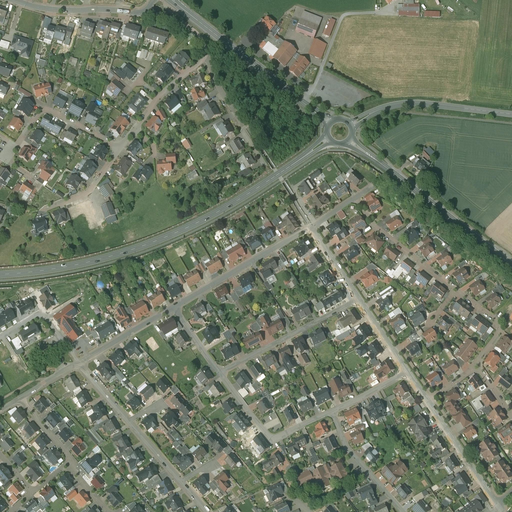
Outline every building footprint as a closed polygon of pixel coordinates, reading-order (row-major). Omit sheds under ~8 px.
[(403,6),(403,12),(398,12),(398,16),(406,16),(406,17),(419,18),(419,5),(414,5),(403,6)] [(322,19),(303,12),(295,32),(314,39),(322,19)] [(267,18),(258,29),(259,30),(262,33),(263,33),(266,36),(269,33),(275,25),(267,18)] [(323,34),(331,37),(337,21),(329,18),(323,34)] [(87,25),(84,24),(83,24),(81,30),(81,32),(91,36),(94,27),(87,25)] [(110,27),(103,24),(102,27),(101,27),(99,34),(103,35),(102,37),(107,39),(109,34),(111,27),(110,27)] [(119,27),(111,25),(110,27),(111,27),(109,34),(116,36),(117,33),(118,33),(118,32),(119,27)] [(131,28),(126,26),(123,37),(129,39),(133,28),(131,27),(131,28)] [(49,28),(48,28),(47,30),(45,39),(52,41),(52,40),(55,30),(49,28)] [(66,31),(56,28),(55,30),(52,40),(62,43),(64,39),(66,31)] [(72,30),(67,28),(66,31),(64,39),(69,41),(72,30)] [(134,28),(133,28),(129,39),(135,41),(136,38),(138,31),(139,30),(134,29),(134,28)] [(153,31),(148,29),(145,39),(150,41),(153,31)] [(280,39),(276,44),(276,43),(277,41),(272,37),(273,36),(269,33),(266,36),(265,37),(264,37),(263,40),(263,41),(264,42),(265,42),(267,44),(262,50),(271,57),(270,58),(272,60),(273,60),(274,59),(277,61),(277,62),(280,64),(281,64),(283,66),(284,67),(296,52),(285,43),(280,39)] [(166,35),(162,34),(159,44),(163,45),(164,44),(165,40),(166,41),(167,40),(168,36),(166,35)] [(32,43),(14,37),(11,47),(22,51),(21,56),(27,59),(32,43)] [(317,41),(311,56),(320,60),(326,45),(317,41)] [(174,62),(178,66),(181,69),(189,60),(182,53),(174,62)] [(48,62),(40,60),(41,56),(36,55),(34,64),(47,67),(48,62)] [(300,57),(289,71),(298,78),(309,64),(300,57)] [(75,66),(76,64),(71,63),(72,59),(69,58),(68,63),(71,64),(70,65),(75,66)] [(174,62),(171,60),(168,64),(173,68),(175,70),(178,66),(174,62)] [(168,64),(167,63),(164,65),(166,67),(171,71),(173,68),(168,64)] [(74,77),(80,78),(83,65),(78,64),(74,77)] [(0,65),(0,73),(0,74),(1,75),(8,78),(11,69),(0,65)] [(122,72),(121,73),(126,77),(130,80),(136,73),(127,66),(122,72)] [(164,69),(163,68),(158,73),(160,74),(156,78),(162,83),(165,79),(166,80),(173,73),(171,71),(166,67),(164,69)] [(120,70),(116,75),(120,79),(123,81),(126,77),(121,73),(122,72),(120,70)] [(203,75),(193,79),(195,84),(198,83),(200,87),(207,84),(203,75)] [(7,87),(0,83),(0,93),(5,96),(9,88),(7,87)] [(122,89),(115,83),(108,90),(116,96),(122,89)] [(48,85),(41,87),(43,96),(47,95),(51,94),(48,85)] [(41,87),(33,89),(36,98),(39,97),(40,98),(43,96),(41,87)] [(30,99),(32,95),(20,88),(18,92),(30,99)] [(198,90),(192,93),(192,94),(192,96),(193,99),(195,100),(195,101),(201,99),(202,99),(201,98),(205,97),(204,96),(203,92),(199,93),(198,90)] [(146,96),(141,91),(138,95),(143,100),(146,96)] [(138,95),(128,107),(136,114),(143,106),(142,106),(146,102),(143,100),(138,95)] [(63,99),(58,96),(53,104),(62,109),(67,100),(63,98),(63,99)] [(170,98),(167,101),(165,103),(171,111),(179,104),(173,96),(170,99),(170,98)] [(27,102),(23,100),(20,105),(31,112),(34,106),(27,102)] [(197,106),(201,113),(204,111),(204,110),(209,107),(206,101),(202,103),(197,106)] [(74,115),(79,105),(74,102),(73,104),(69,111),(68,113),(71,114),(72,114),(74,115)] [(96,107),(90,104),(85,112),(90,114),(90,113),(92,114),(96,107)] [(31,112),(20,105),(16,111),(21,114),(27,117),(31,112)] [(79,105),(74,115),(75,115),(75,117),(78,118),(80,116),(83,110),(84,108),(79,105)] [(209,107),(204,110),(204,111),(210,121),(220,115),(219,115),(217,110),(214,105),(209,107)] [(161,112),(156,115),(161,122),(165,119),(161,112)] [(92,114),(90,113),(90,114),(89,116),(88,118),(87,118),(85,122),(94,126),(96,123),(97,122),(100,118),(92,114)] [(18,117),(15,115),(13,119),(14,119),(20,124),(23,120),(18,117)] [(46,117),(45,117),(40,126),(46,129),(50,122),(51,120),(46,117)] [(126,127),(128,125),(120,118),(115,124),(124,131),(127,127),(126,127)] [(153,118),(149,124),(148,124),(145,127),(153,133),(155,130),(156,131),(159,128),(158,126),(160,124),(153,118)] [(20,124),(14,119),(9,126),(17,132),(22,125),(20,124)] [(223,121),(215,125),(218,130),(219,129),(225,125),(223,121)] [(56,125),(52,132),(58,136),(63,126),(57,123),(56,125)] [(124,131),(115,124),(111,130),(113,132),(119,136),(119,137),(121,134),(124,131)] [(225,125),(219,129),(224,138),(233,133),(228,124),(225,125)] [(67,133),(64,138),(65,138),(73,142),(77,135),(71,131),(72,131),(69,129),(67,133)] [(36,131),(30,140),(33,142),(37,145),(38,145),(43,136),(36,131)] [(238,141),(230,146),(236,155),(244,151),(238,141)] [(37,145),(33,142),(30,145),(37,150),(38,150),(40,147),(38,145),(37,145)] [(134,142),(127,152),(130,154),(133,157),(134,157),(141,148),(134,142)] [(37,150),(30,145),(27,151),(32,155),(33,156),(37,150)] [(99,147),(98,149),(96,148),(94,152),(96,153),(94,156),(93,156),(98,159),(102,161),(107,152),(99,147)] [(27,151),(24,149),(19,156),(27,162),(28,161),(29,161),(30,160),(30,159),(32,155),(27,151)] [(94,156),(91,154),(88,159),(92,161),(95,163),(98,159),(93,156),(94,156)] [(175,155),(166,155),(167,162),(171,162),(171,164),(176,164),(175,155)] [(248,155),(238,161),(241,166),(244,164),(247,169),(246,170),(254,165),(248,155)] [(133,160),(128,157),(125,161),(131,165),(132,167),(136,162),(133,160)] [(123,159),(114,171),(123,177),(131,165),(125,161),(123,159)] [(190,159),(185,162),(189,168),(193,166),(190,159)] [(422,160),(421,162),(420,161),(417,165),(415,163),(413,166),(423,174),(428,168),(428,167),(430,165),(425,162),(422,160)] [(91,164),(87,162),(86,163),(84,167),(93,174),(95,172),(94,171),(96,168),(91,164)] [(163,163),(161,163),(158,163),(158,166),(157,167),(158,170),(158,171),(158,172),(159,172),(159,173),(160,174),(163,174),(164,173),(164,171),(168,171),(168,172),(170,171),(171,171),(171,164),(171,162),(167,162),(167,163),(166,163),(165,162),(164,162),(163,163)] [(43,163),(41,166),(38,170),(41,172),(41,173),(49,172),(52,169),(43,163)] [(84,167),(81,165),(80,166),(81,166),(78,170),(77,169),(76,171),(82,175),(89,179),(90,177),(91,176),(93,174),(84,167)] [(140,173),(139,175),(141,176),(147,180),(152,173),(145,168),(140,173)] [(1,169),(0,171),(0,179),(2,181),(4,182),(9,175),(1,169)] [(138,171),(133,178),(137,182),(141,176),(139,175),(140,173),(138,171)] [(195,171),(187,176),(190,181),(198,177),(195,171)] [(49,172),(41,173),(42,175),(39,178),(45,181),(46,182),(49,178),(49,179),(53,174),(49,172)] [(363,181),(355,173),(349,180),(356,188),(363,181)] [(72,176),(66,185),(75,190),(77,187),(79,184),(78,184),(80,181),(72,176)] [(37,182),(36,181),(31,187),(34,189),(34,190),(38,192),(43,186),(42,186),(37,182)] [(314,191),(308,182),(301,187),(299,189),(302,194),(305,192),(308,196),(314,191)] [(31,187),(25,183),(19,191),(19,192),(24,195),(23,196),(24,196),(28,199),(34,190),(34,189),(31,187)] [(106,185),(99,191),(105,200),(113,195),(106,185)] [(343,185),(333,191),(338,199),(342,196),(348,192),(343,185)] [(319,196),(312,201),(314,204),(313,205),(313,206),(314,208),(315,208),(316,207),(318,210),(328,203),(324,197),(322,199),(319,196)] [(374,197),(369,200),(371,202),(367,205),(373,213),(381,208),(374,197)] [(89,201),(73,206),(74,207),(77,216),(85,213),(92,210),(89,201)] [(110,204),(101,208),(106,222),(116,218),(110,204)] [(77,216),(74,207),(69,209),(72,219),(78,216),(77,216)] [(92,210),(85,213),(87,220),(94,217),(92,210)] [(62,211),(52,215),(54,219),(55,219),(57,223),(58,225),(66,222),(65,218),(63,213),(62,211)] [(336,214),(341,221),(346,218),(341,211),(336,214)] [(397,211),(389,216),(392,220),(396,217),(396,218),(400,215),(397,211)] [(299,228),(290,216),(283,221),(286,226),(291,233),(299,228)] [(49,217),(44,219),(43,220),(44,223),(45,222),(46,226),(46,227),(54,224),(49,217)] [(94,217),(87,220),(90,226),(97,223),(94,217)] [(392,220),(386,224),(391,232),(401,225),(396,218),(396,217),(392,220)] [(286,226),(283,221),(281,223),(278,218),(276,220),(278,224),(279,223),(283,229),(286,226)] [(360,218),(357,220),(355,220),(353,221),(353,223),(354,224),(351,225),(356,232),(358,231),(366,226),(360,218)] [(43,220),(38,222),(38,223),(37,223),(36,222),(32,223),(34,226),(33,227),(34,230),(35,230),(36,234),(47,230),(46,227),(46,226),(45,222),(44,223),(43,220)] [(279,223),(278,224),(276,220),(272,223),(276,227),(279,231),(283,229),(279,223)] [(274,230),(269,222),(264,225),(267,230),(268,229),(271,233),(274,230)] [(414,222),(406,227),(409,231),(410,232),(413,230),(417,227),(414,222)] [(335,224),(327,229),(332,237),(335,235),(340,241),(345,238),(341,233),(335,224)] [(267,230),(260,234),(266,242),(274,238),(271,233),(268,229),(267,230)] [(409,231),(407,231),(407,233),(406,233),(407,235),(404,237),(406,239),(405,240),(409,245),(415,241),(414,240),(417,238),(413,230),(410,232),(409,231)] [(358,231),(356,232),(351,235),(354,241),(361,236),(358,231)] [(261,240),(256,233),(252,235),(254,238),(256,238),(258,242),(261,240)] [(384,243),(373,235),(367,244),(373,248),(374,247),(378,250),(384,243)] [(428,237),(421,242),(424,246),(428,244),(429,245),(432,243),(428,237)] [(254,238),(251,240),(249,239),(247,241),(247,242),(247,243),(252,251),(256,249),(259,247),(261,246),(258,242),(256,238),(254,238)] [(247,248),(242,240),(237,243),(239,246),(242,251),(247,248)] [(307,240),(299,245),(300,246),(298,247),(300,251),(296,253),(300,258),(313,250),(309,244),(309,243),(307,240)] [(354,241),(348,245),(351,249),(353,248),(358,245),(354,241)] [(424,246),(419,250),(425,258),(429,255),(429,253),(433,251),(429,245),(428,244),(424,246)] [(239,246),(233,250),(239,260),(242,257),(245,256),(242,251),(239,246)] [(351,249),(343,254),(349,262),(358,256),(353,248),(351,249)] [(399,255),(390,248),(384,256),(389,260),(389,258),(392,261),(394,262),(399,255)] [(227,253),(225,250),(220,253),(225,261),(229,258),(226,253),(227,253)] [(227,253),(226,253),(229,258),(232,263),(235,261),(235,262),(239,260),(233,250),(227,253)] [(287,262),(282,254),(278,257),(281,260),(285,267),(287,266),(285,263),(287,262)] [(442,257),(437,260),(441,267),(444,265),(445,266),(446,266),(449,264),(449,263),(451,261),(446,254),(442,257)] [(317,256),(310,261),(313,264),(316,269),(315,269),(323,264),(317,256)] [(217,259),(211,262),(217,272),(218,272),(218,271),(222,268),(217,259)] [(272,260),(262,267),(264,271),(266,275),(270,273),(277,268),(275,264),(272,260)] [(281,260),(275,264),(278,263),(281,269),(285,267),(281,260)] [(414,267),(406,261),(402,266),(400,268),(408,274),(412,270),(414,267)] [(217,272),(211,262),(206,266),(211,275),(215,272),(216,273),(217,272)] [(392,262),(387,269),(391,272),(396,265),(392,262)] [(313,264),(307,268),(310,273),(315,269),(316,269),(313,264)] [(372,264),(366,268),(369,274),(371,272),(378,269),(372,264)] [(407,276),(408,274),(400,268),(402,266),(400,265),(392,276),(397,280),(402,273),(407,277),(407,276)] [(461,270),(453,276),(459,284),(468,277),(462,268),(460,269),(461,270)] [(412,270),(408,274),(407,276),(411,279),(414,275),(416,273),(412,270)] [(266,275),(264,271),(260,273),(265,281),(272,277),(270,273),(266,275)] [(196,272),(190,275),(196,285),(197,284),(196,283),(201,281),(196,272)] [(368,275),(367,275),(365,276),(364,277),(361,279),(361,281),(363,284),(364,284),(367,288),(370,286),(371,286),(374,284),(374,283),(377,281),(371,272),(369,274),(368,275)] [(335,283),(328,273),(319,279),(321,282),(322,281),(326,287),(325,288),(325,289),(332,285),(335,283)] [(418,278),(416,280),(425,287),(431,280),(422,273),(418,278)] [(248,274),(238,280),(242,288),(246,286),(248,287),(250,285),(250,284),(253,282),(248,274)] [(190,275),(184,278),(189,287),(194,285),(194,286),(196,285),(190,275)] [(411,279),(408,282),(412,286),(416,280),(418,278),(414,275),(411,279)] [(481,275),(474,279),(477,283),(479,282),(480,283),(484,280),(481,275)] [(177,278),(173,281),(175,285),(175,284),(178,288),(182,286),(177,278)] [(268,282),(264,284),(269,292),(272,289),(268,282)] [(477,283),(476,284),(475,284),(472,286),(472,287),(470,288),(475,296),(476,295),(477,295),(480,293),(480,292),(484,289),(480,283),(479,282),(477,283)] [(175,285),(170,288),(170,289),(167,290),(172,299),(181,294),(178,288),(175,284),(175,285)] [(446,291),(437,284),(435,287),(431,292),(438,297),(439,297),(441,299),(445,295),(444,294),(446,291)] [(224,286),(214,292),(219,300),(222,304),(226,302),(224,297),(228,294),(224,286)] [(39,292),(42,297),(47,294),(47,295),(50,293),(47,287),(39,292)] [(240,287),(234,290),(235,293),(239,298),(245,294),(240,287)] [(388,290),(381,294),(384,298),(385,297),(386,298),(388,296),(391,295),(388,290)] [(339,291),(336,293),(333,295),(338,303),(344,300),(343,297),(339,291)] [(159,293),(154,296),(159,306),(161,305),(160,305),(165,302),(162,297),(159,293)] [(235,293),(230,296),(234,303),(240,300),(239,298),(235,293)] [(47,294),(42,297),(39,299),(41,302),(40,302),(43,308),(44,307),(47,311),(54,307),(52,303),(50,298),(49,298),(47,295),(47,294)] [(338,303),(333,295),(327,298),(332,307),(338,303)] [(493,296),(491,298),(490,298),(486,301),(489,305),(490,305),(492,308),(500,302),(495,295),(493,296)] [(154,296),(148,300),(150,304),(153,309),(158,306),(158,307),(159,306),(154,296)] [(384,298),(376,303),(381,311),(385,309),(385,308),(387,307),(388,307),(390,305),(388,302),(386,298),(385,297),(384,298)] [(327,298),(321,302),(325,308),(326,310),(332,307),(327,298)] [(21,302),(21,303),(27,314),(34,310),(28,300),(22,304),(21,302)] [(464,305),(459,301),(457,305),(453,309),(454,309),(457,311),(457,312),(460,314),(466,306),(465,305),(464,305)] [(318,312),(325,308),(321,302),(315,306),(318,312)] [(21,317),(27,314),(21,303),(18,304),(17,303),(14,305),(21,317)] [(141,303),(136,306),(142,316),(148,313),(145,308),(142,303),(141,303)] [(201,304),(191,310),(195,318),(194,318),(196,322),(202,319),(200,315),(206,312),(203,308),(201,304)] [(422,304),(415,308),(419,313),(421,316),(427,312),(422,304)] [(305,305),(298,309),(304,319),(311,315),(307,308),(306,305),(305,305)] [(69,306),(53,318),(60,327),(70,320),(76,315),(69,306)] [(131,309),(130,309),(133,315),(136,320),(142,316),(136,306),(131,309)] [(466,306),(460,314),(463,317),(463,316),(466,319),(467,319),(470,315),(472,311),(467,307),(468,307),(466,306)] [(399,308),(392,313),(395,318),(400,316),(403,314),(399,308)] [(122,311),(121,309),(116,312),(120,319),(117,320),(121,328),(129,324),(126,319),(125,316),(122,311)] [(126,309),(122,311),(125,316),(126,319),(130,316),(126,309)] [(292,312),(291,312),(293,316),(297,322),(304,319),(298,309),(292,312)] [(9,310),(4,313),(10,322),(15,319),(11,313),(9,310)] [(284,318),(279,310),(276,312),(280,320),(284,318)] [(354,312),(347,316),(347,317),(340,322),(344,328),(344,329),(348,326),(350,325),(350,323),(351,323),(353,325),(360,320),(354,312)] [(4,313),(0,315),(0,316),(5,325),(10,322),(4,313)] [(419,313),(410,319),(415,327),(419,325),(420,325),(421,324),(422,323),(424,321),(421,316),(419,313)] [(470,315),(467,319),(466,319),(464,321),(467,323),(471,319),(472,317),(470,315)] [(395,318),(392,320),(392,321),(389,323),(394,330),(399,327),(400,327),(403,326),(403,325),(404,324),(400,317),(400,316),(395,318)] [(457,322),(451,317),(448,321),(453,325),(452,325),(454,326),(457,322)] [(474,322),(471,326),(477,331),(485,321),(483,320),(482,320),(478,317),(474,322)] [(279,321),(276,323),(275,323),(270,325),(266,318),(265,318),(263,319),(263,320),(261,321),(262,324),(265,328),(267,331),(270,336),(283,329),(279,321)] [(444,318),(438,325),(445,330),(448,330),(452,325),(453,325),(448,321),(444,318)] [(171,319),(165,323),(171,332),(176,329),(177,328),(175,325),(174,322),(173,323),(171,319)] [(467,323),(466,326),(469,329),(471,326),(474,322),(471,319),(467,323)] [(70,320),(60,327),(72,343),(82,336),(70,320)] [(113,321),(108,323),(112,330),(117,327),(113,321)] [(485,321),(477,331),(483,335),(484,336),(486,333),(491,327),(486,323),(485,321)] [(257,322),(249,327),(253,332),(257,333),(262,330),(259,325),(257,322)] [(108,323),(102,327),(101,327),(104,332),(107,337),(114,333),(112,330),(108,323)] [(171,332),(165,323),(159,326),(161,330),(162,332),(162,333),(163,332),(165,335),(171,332)] [(20,338),(24,344),(27,342),(41,334),(38,330),(37,330),(34,325),(27,329),(27,328),(26,328),(27,330),(24,331),(24,330),(23,330),(24,331),(21,333),(23,336),(20,338)] [(344,328),(340,331),(337,330),(333,333),(336,338),(351,330),(348,326),(344,329),(344,328)] [(101,327),(95,331),(98,337),(100,341),(107,337),(104,332),(101,327)] [(364,327),(356,332),(359,337),(363,343),(371,337),(367,331),(364,327)] [(212,328),(203,334),(209,345),(219,339),(212,328)] [(351,330),(336,338),(338,337),(340,341),(347,337),(347,336),(356,331),(354,328),(351,330)] [(320,330),(318,332),(313,334),(310,336),(311,338),(314,344),(317,343),(317,344),(325,340),(320,330)] [(431,330),(422,336),(428,343),(431,341),(432,341),(437,338),(431,330)] [(95,331),(90,334),(94,340),(98,337),(95,331)] [(229,331),(223,335),(226,340),(233,337),(229,331)] [(27,342),(24,344),(20,338),(23,336),(21,333),(18,334),(19,337),(11,342),(16,352),(29,344),(27,342)] [(415,333),(408,338),(413,345),(415,343),(418,342),(417,340),(419,339),(418,337),(415,333)] [(486,333),(484,336),(483,335),(481,339),(484,342),(490,335),(486,333)] [(183,334),(176,339),(177,340),(176,341),(178,344),(179,343),(182,348),(189,343),(183,334)] [(253,336),(243,341),(247,350),(263,342),(258,334),(253,337),(253,336)] [(358,344),(353,347),(355,350),(361,347),(359,345),(363,343),(359,337),(355,340),(358,344)] [(301,338),(292,343),(296,351),(297,351),(298,354),(301,355),(308,351),(301,338)] [(311,338),(306,341),(310,349),(314,347),(314,346),(317,344),(317,343),(314,344),(311,338)] [(504,338),(499,343),(500,343),(496,348),(504,353),(505,354),(507,352),(506,350),(510,345),(511,344),(511,343),(504,338)] [(463,347),(472,354),(473,353),(474,352),(477,348),(473,345),(468,341),(463,347)] [(132,342),(123,350),(129,357),(134,352),(138,356),(141,353),(138,350),(138,349),(136,346),(132,342)] [(413,345),(407,349),(412,357),(416,354),(416,353),(420,351),(417,347),(418,347),(415,343),(413,345)] [(145,353),(138,344),(136,346),(138,349),(138,350),(141,353),(143,355),(145,353)] [(376,344),(368,349),(370,352),(374,359),(382,353),(378,347),(376,344)] [(57,348),(39,347),(39,357),(56,358),(57,348)] [(232,347),(222,352),(226,361),(236,356),(232,347)] [(472,354),(463,347),(460,351),(469,359),(471,357),(470,357),(472,354)] [(287,348),(278,353),(282,361),(283,360),(286,358),(291,356),(287,348)] [(469,359),(460,351),(456,356),(459,358),(465,363),(468,360),(469,360),(469,359)] [(117,352),(108,360),(114,367),(118,364),(119,363),(118,363),(123,359),(123,360),(123,359),(117,352)] [(492,354),(485,363),(492,369),(498,361),(499,360),(497,358),(492,354)] [(507,360),(500,354),(497,358),(499,360),(498,361),(503,364),(507,360)] [(272,355),(263,361),(267,368),(268,368),(276,362),(272,355)] [(298,359),(299,362),(302,367),(310,363),(305,355),(298,359)] [(293,360),(288,362),(286,358),(283,360),(285,365),(282,366),(285,370),(287,373),(287,374),(291,372),(291,371),(297,367),(295,364),(293,360)] [(465,363),(459,358),(457,362),(461,368),(465,363)] [(267,368),(263,361),(260,362),(267,372),(270,370),(268,368),(267,368)] [(394,370),(388,362),(381,366),(383,370),(387,375),(394,370)] [(452,362),(443,368),(448,377),(458,370),(452,362)] [(151,371),(158,367),(155,363),(149,366),(151,371)] [(103,364),(96,371),(101,377),(103,376),(109,370),(103,364)] [(257,366),(250,371),(256,380),(257,380),(264,375),(257,366)] [(444,376),(439,368),(433,372),(435,374),(439,379),(444,376)] [(206,369),(196,377),(203,386),(213,379),(206,369)] [(504,369),(499,376),(502,379),(504,377),(505,377),(508,372),(504,369)] [(109,370),(103,376),(107,381),(113,376),(114,377),(110,372),(111,372),(109,370)] [(383,370),(379,373),(378,372),(374,375),(377,378),(378,380),(382,378),(387,375),(383,370)] [(242,373),(234,379),(235,380),(239,385),(242,389),(242,390),(244,388),(246,387),(250,384),(242,373)] [(435,374),(427,379),(432,387),(441,382),(439,379),(435,374)] [(476,377),(469,382),(471,385),(475,391),(479,389),(482,386),(476,377)] [(511,382),(505,377),(504,377),(502,379),(499,384),(503,387),(504,388),(506,390),(507,390),(511,383),(511,382)] [(73,378),(64,383),(67,387),(70,392),(70,393),(72,392),(79,388),(80,387),(78,383),(76,384),(73,378)] [(164,379),(157,385),(164,393),(171,387),(169,385),(164,380),(164,379)] [(336,380),(333,382),(333,383),(330,384),(330,385),(332,389),(334,395),(335,394),(338,393),(337,391),(343,388),(339,381),(338,381),(338,380),(337,381),(336,380)] [(200,384),(193,390),(195,394),(203,389),(200,384)] [(252,395),(255,392),(251,386),(252,386),(250,384),(246,387),(252,395)] [(252,386),(251,386),(255,392),(259,390),(255,384),(252,386)] [(403,384),(395,389),(396,390),(393,392),(395,395),(398,393),(401,398),(409,393),(403,384)] [(217,385),(210,390),(213,393),(212,393),(216,398),(223,393),(217,385)] [(343,388),(337,391),(338,393),(341,398),(351,394),(347,386),(343,388)] [(148,387),(139,394),(145,401),(149,398),(153,394),(154,394),(148,387)] [(244,388),(242,390),(242,389),(238,392),(243,399),(248,395),(244,388)] [(306,388),(301,391),(304,397),(304,398),(306,397),(309,395),(306,388)] [(472,393),(470,395),(473,399),(482,393),(479,389),(475,391),(472,393)] [(324,390),(319,393),(324,403),(330,400),(327,394),(325,390),(324,390)] [(465,398),(460,390),(456,393),(459,398),(461,401),(465,398)] [(454,391),(450,393),(449,393),(447,395),(447,396),(445,397),(448,400),(450,402),(453,400),(454,402),(456,401),(457,400),(459,398),(456,393),(454,391)] [(82,394),(76,398),(82,408),(91,403),(85,392),(82,394)] [(313,395),(313,396),(315,400),(318,406),(324,403),(319,393),(313,395)] [(409,393),(401,398),(402,399),(401,399),(403,403),(407,401),(410,406),(415,402),(409,393)] [(482,398),(481,399),(482,400),(486,407),(487,407),(489,406),(494,402),(488,393),(482,398)] [(136,396),(134,394),(132,396),(133,398),(137,403),(140,401),(136,396)] [(270,395),(262,399),(264,402),(266,400),(268,404),(274,401),(270,395)] [(185,405),(177,396),(171,401),(179,410),(180,409),(185,405)] [(482,400),(481,399),(482,398),(481,397),(472,403),(477,410),(480,409),(483,407),(479,402),(482,400)] [(133,398),(126,405),(132,412),(139,405),(137,403),(133,398)] [(42,400),(34,407),(41,414),(46,410),(49,408),(42,400)] [(264,402),(261,404),(261,405),(258,407),(260,412),(261,411),(263,415),(269,411),(268,410),(271,408),(268,404),(266,400),(264,402)] [(303,403),(299,405),(303,413),(312,408),(308,400),(308,401),(303,403)] [(452,416),(460,411),(458,407),(458,406),(456,404),(455,404),(454,402),(453,400),(450,402),(446,405),(446,407),(447,408),(447,409),(446,410),(447,411),(449,412),(449,411),(452,416)] [(229,401),(222,406),(228,414),(235,409),(229,401)] [(377,403),(369,407),(369,408),(365,410),(366,413),(370,421),(373,419),(375,423),(385,417),(384,414),(386,413),(381,402),(377,404),(377,403)] [(185,405),(180,409),(184,414),(183,415),(186,417),(187,416),(192,411),(186,404),(185,405)] [(100,406),(96,408),(95,408),(93,409),(92,410),(94,413),(94,415),(89,418),(92,423),(98,420),(98,421),(100,420),(106,417),(107,416),(105,413),(105,412),(103,410),(103,409),(100,406)] [(418,406),(413,409),(416,414),(421,411),(418,406)] [(486,407),(481,411),(484,415),(485,414),(491,410),(489,406),(487,407),(486,407)] [(290,408),(283,412),(289,424),(296,420),(290,408)] [(493,413),(490,415),(490,416),(497,426),(500,424),(506,420),(499,409),(493,413)] [(22,413),(19,410),(18,412),(14,415),(12,417),(19,425),(26,418),(24,415),(22,413)] [(356,410),(344,415),(349,426),(354,424),(353,422),(357,420),(360,419),(361,421),(358,415),(356,410)] [(460,411),(452,416),(453,418),(454,418),(455,420),(454,420),(457,424),(460,422),(466,418),(464,415),(464,414),(462,411),(461,411),(460,411)] [(170,412),(161,420),(168,428),(173,424),(176,427),(179,423),(180,425),(181,425),(177,420),(170,412)] [(231,422),(233,420),(238,416),(236,413),(228,417),(225,420),(227,423),(230,420),(231,422)] [(60,423),(52,414),(46,420),(53,429),(56,427),(60,423)] [(186,417),(183,415),(180,418),(185,425),(190,420),(187,416),(186,417)] [(246,422),(240,415),(238,416),(233,420),(238,426),(239,427),(244,433),(250,427),(248,424),(249,424),(247,422),(246,422)] [(149,417),(144,422),(144,421),(140,424),(147,431),(147,430),(151,426),(151,427),(155,423),(149,417),(148,417),(149,417)] [(466,418),(460,422),(464,429),(472,424),(467,417),(466,418)] [(421,418),(418,419),(409,425),(409,426),(408,426),(414,436),(415,435),(420,442),(428,436),(429,436),(425,429),(427,427),(421,418)] [(478,419),(472,423),(475,427),(481,423),(478,419)] [(109,423),(105,425),(109,431),(111,435),(119,430),(113,420),(109,423)] [(60,423),(56,427),(59,430),(65,425),(66,424),(63,421),(60,423)] [(26,422),(20,428),(23,431),(24,430),(24,431),(30,426),(26,422)] [(38,431),(32,424),(30,426),(24,431),(27,434),(30,438),(38,431)] [(100,424),(85,433),(96,446),(103,441),(95,432),(98,430),(100,429),(102,428),(102,427),(100,424)] [(166,430),(160,424),(157,426),(163,432),(166,430)] [(324,424),(316,427),(318,431),(314,432),(317,438),(328,433),(324,424)] [(59,430),(58,430),(61,434),(65,430),(66,431),(69,429),(65,425),(59,430)] [(362,425),(355,428),(357,433),(359,432),(360,433),(365,430),(362,425)] [(511,428),(510,425),(497,434),(505,445),(508,443),(509,444),(511,442),(511,428)] [(217,428),(225,439),(227,438),(219,427),(217,428)] [(471,427),(463,433),(468,440),(476,434),(471,427)] [(61,434),(59,436),(65,443),(72,437),(66,431),(65,430),(61,434)] [(245,434),(249,438),(254,434),(251,430),(245,434)] [(357,433),(350,436),(354,445),(363,441),(360,433),(359,432),(357,433)] [(7,434),(1,440),(4,443),(7,440),(8,440),(10,438),(7,434)] [(254,434),(249,438),(252,443),(254,441),(253,441),(257,438),(254,434)] [(122,438),(121,435),(111,440),(113,443),(122,438)] [(42,436),(35,443),(41,449),(42,451),(45,448),(49,444),(42,436)] [(212,436),(206,441),(211,447),(213,446),(212,446),(217,441),(212,436)] [(257,438),(253,441),(254,441),(258,447),(255,450),(260,456),(269,448),(260,436),(257,438)] [(437,436),(430,440),(433,444),(439,440),(437,436)] [(303,437),(294,441),(295,444),(297,449),(298,449),(307,445),(303,437)] [(125,438),(117,443),(120,448),(117,450),(119,453),(120,454),(130,448),(125,438)] [(249,438),(244,441),(249,447),(253,444),(252,443),(249,438)] [(78,439),(71,444),(74,448),(79,444),(80,445),(81,443),(78,439)] [(332,439),(324,442),(329,453),(337,449),(332,439)] [(4,443),(0,446),(6,453),(13,447),(8,440),(7,440),(4,443)] [(217,441),(212,446),(213,446),(220,454),(223,451),(226,448),(219,440),(217,441)] [(433,444),(437,450),(439,454),(447,449),(440,440),(439,440),(433,444)] [(493,447),(491,447),(488,441),(479,448),(481,451),(480,452),(485,460),(486,459),(489,463),(495,458),(498,457),(498,456),(495,451),(495,449),(493,447)] [(74,448),(71,450),(77,457),(84,450),(80,445),(79,444),(74,448)] [(295,444),(287,447),(290,455),(291,455),(292,457),(299,454),(298,451),(299,451),(298,449),(297,449),(295,444)] [(368,444),(361,448),(366,453),(371,449),(372,448),(368,444)] [(97,446),(92,450),(97,455),(101,450),(97,446)] [(182,448),(179,446),(176,448),(184,457),(185,457),(187,455),(182,448)] [(190,452),(185,446),(182,448),(187,455),(190,452)] [(47,451),(45,448),(42,451),(41,449),(37,453),(40,457),(42,456),(47,451)] [(130,448),(120,454),(122,457),(122,456),(132,451),(130,448)] [(201,448),(193,455),(199,462),(203,458),(203,457),(207,454),(201,448)] [(313,448),(308,450),(312,458),(309,459),(311,465),(319,461),(313,448)] [(371,449),(366,453),(365,454),(367,457),(366,458),(370,462),(371,461),(373,464),(379,459),(376,456),(377,454),(375,451),(373,452),(371,449)] [(47,451),(42,456),(45,459),(46,459),(46,458),(52,453),(49,450),(47,451)] [(437,450),(430,454),(434,460),(440,456),(439,454),(437,450)] [(52,453),(46,458),(46,459),(49,461),(53,466),(54,465),(55,465),(57,464),(57,463),(61,459),(59,456),(57,454),(54,451),(52,453)] [(92,451),(85,457),(88,460),(94,456),(95,457),(96,456),(92,451)] [(132,451),(122,456),(124,460),(130,457),(129,457),(134,454),(132,451)] [(134,454),(129,457),(130,457),(132,462),(128,464),(127,465),(130,469),(138,465),(139,465),(141,464),(141,463),(143,461),(142,459),(142,458),(141,456),(140,456),(139,456),(137,453),(138,452),(134,454)] [(25,462),(19,455),(15,458),(12,460),(18,467),(25,462)] [(232,455),(224,461),(232,470),(236,466),(239,463),(232,455)] [(278,455),(271,459),(272,460),(274,463),(276,467),(283,463),(278,455)] [(45,459),(42,456),(40,457),(43,461),(48,467),(49,465),(51,467),(53,466),(49,461),(46,459),(45,459)] [(84,471),(97,460),(95,457),(94,456),(88,460),(81,467),(84,471)] [(184,457),(181,460),(178,457),(173,461),(176,465),(183,472),(186,469),(191,464),(192,465),(192,464),(185,457),(184,457)] [(453,458),(446,463),(451,472),(459,468),(453,458)] [(97,460),(84,471),(87,474),(88,475),(96,468),(95,468),(100,463),(97,460)] [(269,461),(262,465),(267,473),(271,470),(269,468),(272,466),(271,465),(274,463),(272,460),(269,461)] [(33,462),(27,467),(30,471),(34,468),(36,470),(38,468),(33,462)] [(391,466),(387,469),(387,468),(382,473),(383,474),(385,477),(389,481),(391,484),(392,484),(395,481),(396,482),(401,478),(400,477),(407,471),(400,463),(395,467),(395,466),(393,468),(391,466)] [(506,468),(502,463),(500,464),(493,469),(496,473),(494,473),(500,481),(501,480),(503,484),(511,478),(511,476),(509,473),(509,471),(508,468),(506,468)] [(327,466),(313,473),(312,473),(314,476),(311,477),(309,471),(308,471),(304,473),(303,473),(304,474),(297,477),(296,477),(296,478),(301,487),(302,487),(303,486),(305,487),(306,485),(308,485),(309,483),(310,483),(313,484),(317,482),(316,485),(318,485),(318,486),(318,488),(320,489),(320,490),(321,491),(321,490),(330,486),(331,486),(327,479),(329,478),(332,479),(332,477),(334,476),(337,482),(338,483),(338,482),(347,478),(346,476),(347,474),(345,473),(346,471),(343,470),(341,464),(331,468),(333,471),(330,472),(327,466)] [(152,466),(136,476),(136,477),(137,476),(140,481),(142,480),(142,481),(144,483),(149,481),(157,476),(155,472),(156,472),(154,468),(153,469),(152,466)] [(291,466),(285,469),(289,476),(295,473),(291,466)] [(36,470),(34,468),(30,471),(27,474),(29,477),(28,478),(31,481),(32,480),(34,483),(42,477),(36,470)] [(5,474),(0,478),(0,481),(1,483),(4,486),(8,482),(12,479),(9,475),(7,472),(5,473),(5,474)] [(99,472),(92,478),(95,480),(97,478),(101,475),(99,472)] [(222,473),(214,480),(215,480),(220,487),(225,483),(228,480),(222,473)] [(464,474),(455,480),(459,486),(454,489),(458,496),(462,494),(467,491),(467,490),(465,487),(470,484),(464,474)] [(67,475),(59,481),(65,487),(66,488),(70,484),(73,482),(67,475)] [(157,476),(149,481),(144,483),(147,487),(152,485),(160,480),(157,476)] [(452,476),(444,480),(446,484),(454,479),(452,476)] [(202,477),(193,484),(199,491),(204,487),(207,484),(202,477)] [(103,485),(97,478),(95,480),(91,483),(97,490),(98,488),(99,490),(103,486),(102,485),(103,485)] [(120,480),(112,487),(115,490),(123,482),(120,480)] [(220,487),(215,480),(214,480),(212,483),(217,489),(220,487)] [(162,484),(159,486),(159,487),(160,486),(163,492),(161,493),(162,493),(165,496),(173,491),(167,481),(162,484)] [(4,486),(2,488),(4,491),(10,485),(8,482),(4,486)] [(217,489),(212,483),(208,486),(214,492),(217,489)] [(220,487),(224,493),(225,493),(230,489),(225,483),(220,487)] [(16,484),(8,491),(12,496),(14,499),(17,496),(22,491),(16,484)] [(278,485),(267,490),(269,494),(273,503),(282,498),(280,495),(283,494),(278,485)] [(410,494),(404,486),(402,488),(397,492),(404,500),(410,494)] [(112,487),(106,492),(110,497),(114,493),(115,494),(117,492),(115,490),(112,487)] [(204,487),(199,491),(203,496),(206,494),(205,493),(208,491),(204,487)] [(224,493),(220,487),(217,489),(224,497),(227,495),(225,493),(224,493)] [(370,487),(358,493),(362,501),(367,499),(369,498),(374,495),(370,487)] [(45,491),(45,490),(42,493),(40,496),(41,497),(46,503),(54,496),(48,489),(45,491)] [(349,493),(351,498),(358,495),(355,490),(353,491),(349,493)] [(71,493),(66,497),(70,501),(76,495),(73,491),(71,493)] [(468,493),(464,497),(465,499),(473,494),(471,491),(468,493)] [(89,502),(82,493),(74,500),(82,508),(89,502)] [(110,497),(107,499),(109,502),(109,503),(111,506),(112,505),(114,508),(116,506),(117,507),(120,504),(120,503),(121,502),(117,499),(118,498),(115,494),(114,493),(110,497)] [(421,494),(412,499),(415,502),(423,497),(421,494)] [(486,501),(481,494),(478,496),(483,503),(486,501)] [(483,503),(478,496),(474,499),(476,501),(480,506),(483,503)] [(46,503),(41,497),(37,501),(39,503),(43,507),(47,504),(46,503)] [(171,501),(165,505),(168,510),(171,508),(171,509),(172,508),(173,511),(175,511),(182,508),(183,508),(177,498),(171,501)] [(446,507),(451,502),(447,498),(442,503),(446,507)] [(36,506),(32,501),(29,504),(28,504),(26,505),(27,506),(23,509),(25,511),(31,511),(33,511),(37,511),(40,510),(36,506)] [(480,506),(476,501),(470,505),(475,511),(479,511),(483,510),(480,506)] [(331,502),(324,505),(328,510),(331,508),(332,509),(335,506),(331,502)] [(426,508),(421,502),(412,510),(414,511),(429,511),(430,511),(427,507),(426,508)] [(43,507),(39,503),(36,506),(40,510),(41,511),(42,511),(45,510),(43,507)] [(133,503),(125,507),(129,511),(131,511),(137,507),(133,503)]
